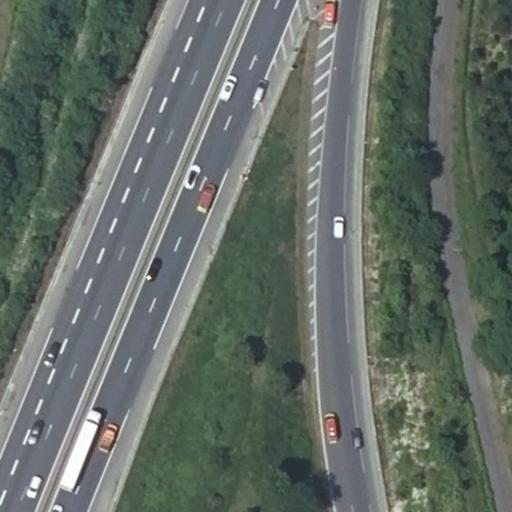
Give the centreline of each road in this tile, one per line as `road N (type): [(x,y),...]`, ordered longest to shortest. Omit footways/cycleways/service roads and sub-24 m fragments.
road 1 (trunk): [(58,511),(269,0)]
road 2 (trunk): [(222,0),(16,511)]
road 3 (trunk): [(356,511),(331,379),(337,65),(350,0)]
